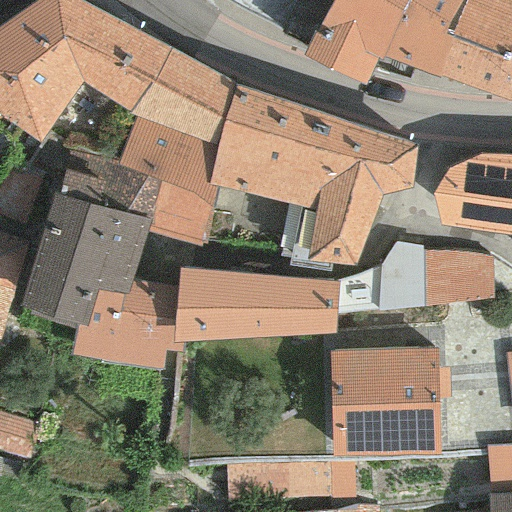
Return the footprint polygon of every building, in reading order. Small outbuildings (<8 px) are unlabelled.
[(78,0),(36,0),(0,25),(0,114),(37,141),(82,82),(127,114),(135,116),(215,147),(235,86),(78,0)] [(333,0),(300,56),(364,88),(376,58),(381,60),(383,57),(409,0),(333,0)] [(409,0),(383,57),(436,78),(437,76),(450,40),(445,36),(448,23),(460,0),(409,0)] [(511,0),(460,0),(448,23),(445,36),(450,40),(511,59),(511,0)] [(511,59),(450,40),(437,76),(511,101),(511,59)] [(418,148),(235,86),(215,147),(207,182),(216,184),(315,210),(306,259),(354,266),(381,196),(410,190),(418,148)] [(215,147),(135,116),(118,163),(116,167),(158,181),(147,232),(199,245),(216,184),(207,182),(215,147)] [(116,167),(118,163),(67,150),(56,196),(53,195),(18,307),(75,330),(76,323),(86,327),(96,290),(128,296),(133,280),(147,232),(158,181),(116,167)] [(511,235),(511,155),(479,154),(447,168),(430,195),(439,225),(511,235)] [(40,175),(8,165),(0,172),(0,215),(25,225),(40,175)] [(0,326),(26,244),(0,235),(0,326)] [(337,283),(178,270),(178,288),(171,344),(182,343),(335,333),(337,283)] [(178,288),(133,280),(128,296),(96,290),(86,327),(76,323),(75,330),(68,356),(161,370),(165,352),(181,353),(182,343),(171,344),(178,288)] [(437,349),(328,353),(332,456),(441,453),(437,349)] [(34,422),(0,411),(0,449),(23,457),(34,422)] [(511,444),(484,446),(487,494),(511,492),(511,444)] [(353,463),(224,465),(225,499),(354,497),(353,463)] [(511,511),(511,492),(487,494),(487,511),(511,511)]
